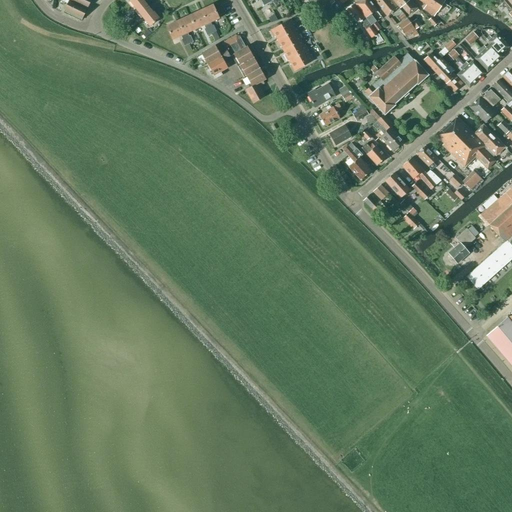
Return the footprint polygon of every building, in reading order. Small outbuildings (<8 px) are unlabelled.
[(87,8),(69,0),(59,0),(67,4),(63,11),(81,20),(87,8)] [(69,0),(87,8),(90,0),(69,0)] [(135,11),(137,15),(148,7),(143,0),(130,0),(129,1),(136,10),(135,11)] [(365,18),(364,18),(370,26),(371,25),(376,21),(371,14),(376,10),(368,0),(360,0),(355,4),(365,18)] [(373,0),(387,16),(398,7),(391,0),(373,0)] [(408,15),(417,8),(409,0),(392,0),(400,8),(401,7),(408,15)] [(437,12),(444,1),(443,0),(418,0),(426,5),(423,9),(433,16),(436,12),(437,12)] [(356,24),(362,20),(364,18),(354,3),(346,9),(356,24)] [(212,5),(200,10),(211,33),(216,31),(213,25),(212,26),(210,22),(218,18),(212,5)] [(153,13),(148,7),(137,15),(140,18),(142,17),(149,26),(158,19),(153,12),(153,13)] [(211,33),(200,10),(189,15),(195,29),(203,25),(205,29),(204,29),(207,36),(211,33)] [(187,33),(195,29),(189,15),(177,21),(188,44),(193,42),(190,36),(188,36),(187,33)] [(435,21),(432,16),(428,20),(433,27),(434,26),(436,29),(439,26),(437,23),(438,22),(436,20),(435,21)] [(364,18),(362,20),(364,23),(362,24),(371,38),(377,33),(376,32),(381,28),(376,22),(372,26),(371,25),(370,26),(364,18)] [(275,37),(277,40),(294,30),(292,25),(293,25),(290,19),(270,30),(274,37),(275,37)] [(406,36),(415,30),(407,19),(398,26),(403,33),(406,36)] [(421,25),(416,19),(411,23),(416,29),(421,25)] [(184,46),(188,44),(177,21),(166,26),(169,32),(172,40),(181,36),(182,39),(181,40),(184,46)] [(294,30),(277,40),(276,41),(280,48),(281,47),(283,50),(300,40),(297,35),(299,35),(296,29),(294,30)] [(149,31),(148,30),(140,37),(142,40),(143,40),(150,33),(149,31)] [(472,32),(468,36),(473,41),(477,38),(472,32)] [(377,34),(377,35),(375,36),(377,39),(374,40),(377,44),(382,41),(380,37),(378,34),(377,34)] [(488,41),(490,44),(500,54),(508,47),(496,34),(491,38),(489,36),(486,39),(488,41)] [(223,52),(221,53),(220,50),(218,51),(220,57),(223,60),(229,56),(226,51),(228,49),(227,47),(230,45),(234,54),(245,47),(239,37),(235,36),(221,44),(221,47),(223,52)] [(469,45),(473,41),(468,36),(464,40),(469,45)] [(288,61),(289,61),(306,51),(307,50),(304,45),(303,45),(300,40),(283,50),(285,54),(284,55),(288,61)] [(455,45),(451,41),(444,48),(447,52),(455,45)] [(503,57),(500,54),(490,44),(486,48),(483,46),(480,49),(495,64),(503,57)] [(214,46),(208,50),(201,53),(207,64),(220,57),(218,51),(214,46)] [(245,47),(234,54),(233,54),(239,65),(253,58),(247,47),(245,47)] [(487,72),(495,64),(480,49),(477,52),(479,54),(474,58),(487,72)] [(289,61),(291,64),(290,65),(293,72),(313,60),(310,55),(309,56),(306,51),(289,61)] [(368,96),(368,97),(384,115),(394,105),(393,104),(416,84),(417,85),(427,75),(413,59),(412,60),(407,53),(398,61),(393,56),(375,73),(380,78),(374,83),(371,86),(370,86),(364,92),(368,96)] [(444,69),(440,64),(430,54),(423,60),(446,84),(449,80),(447,77),(448,76),(442,70),(444,69)] [(223,60),(220,57),(207,64),(213,75),(227,68),(223,60)] [(259,68),(253,58),(239,65),(245,76),(259,68)] [(462,65),(477,81),(485,73),(472,60),(468,64),(466,62),(462,65)] [(377,69),(373,65),(369,69),(373,73),(377,69)] [(469,88),(477,81),(462,65),(459,68),(461,71),(457,75),(469,88)] [(446,84),(454,92),(462,84),(452,73),(453,71),(448,66),(444,69),(442,70),(448,76),(447,77),(449,80),(446,84)] [(265,79),(259,68),(245,76),(251,86),(251,87),(256,84),(262,81),(265,79)] [(511,72),(509,70),(501,78),(511,88),(511,72)] [(507,103),(510,100),(511,101),(511,91),(499,79),(491,87),(507,103)] [(251,87),(251,86),(245,90),(253,103),(264,97),(258,87),(263,84),(262,81),(256,84),(251,87)] [(315,108),(334,96),(327,84),(315,91),(314,89),(307,94),(311,102),(312,104),(315,108)] [(342,97),(348,92),(346,88),(339,92),(342,97)] [(495,104),(499,101),(504,107),(500,111),(511,121),(511,120),(511,111),(505,105),(506,104),(489,88),(480,96),(491,106),(494,104),(495,104)] [(345,102),(352,98),(349,93),(342,97),(345,102)] [(485,122),(494,113),(479,97),(469,107),(485,122)] [(335,112),(341,109),(338,104),(333,107),(332,107),(318,115),(324,126),(339,118),(335,112)] [(353,116),(364,110),(361,105),(350,111),(353,116)] [(364,110),(353,116),(356,121),(368,114),(365,109),(364,110)] [(381,116),(377,120),(376,121),(377,121),(381,126),(385,131),(392,124),(386,118),(384,119),(381,116)] [(442,145),(449,153),(471,131),(457,116),(436,136),(437,137),(437,138),(439,140),(440,140),(443,143),(442,145)] [(505,134),(511,129),(502,120),(497,126),(505,134)] [(376,130),(381,126),(377,121),(372,125),(376,130)] [(335,145),(350,137),(344,125),(329,134),(335,145)] [(474,133),(494,155),(495,156),(504,147),(496,138),(490,132),(482,125),(474,133)] [(392,151),(403,141),(390,127),(379,137),(392,151)] [(367,140),(370,137),(365,131),(361,134),(367,140)] [(474,133),(471,131),(449,153),(464,168),(475,157),(487,169),(495,161),(492,158),(494,155),(474,133)] [(356,148),(355,149),(350,143),(343,150),(354,162),(348,167),(360,180),(370,171),(358,158),(362,155),(356,148)] [(376,165),(385,157),(375,146),(374,147),(371,144),(368,146),(366,144),(361,148),(366,154),(376,165)] [(432,163),(437,159),(424,146),(415,154),(431,170),(435,166),(432,163)] [(430,189),(440,181),(432,173),(429,171),(425,174),(422,170),(411,157),(401,166),(413,179),(417,174),(430,189)] [(482,181),(473,171),(462,182),(471,192),(482,181)] [(385,181),(400,199),(410,190),(394,172),(385,181)] [(457,188),(462,183),(454,175),(449,179),(457,188)] [(429,195),(424,191),(416,182),(411,187),(424,200),(429,195)] [(381,200),(388,193),(380,185),(372,191),(381,200)] [(511,187),(480,214),(484,220),(480,223),(482,225),(477,229),(481,233),(489,225),(504,242),(511,235),(511,187)] [(457,198),(448,189),(444,193),(453,202),(451,203),(454,206),(459,201),(456,198),(457,198)] [(461,200),(465,196),(459,189),(454,194),(461,200)] [(377,215),(383,209),(369,195),(363,200),(377,215)] [(408,212),(412,208),(404,200),(399,204),(408,212)] [(413,229),(419,223),(408,212),(402,219),(413,229)] [(455,238),(459,243),(448,254),(452,258),(452,260),(454,262),(455,262),(456,263),(468,253),(464,248),(475,238),(474,237),(478,233),(471,226),(467,229),(466,228),(455,238)] [(511,248),(507,243),(507,242),(498,249),(508,260),(511,256),(511,248)] [(508,260),(498,249),(489,258),(498,269),(508,260)] [(498,269),(489,258),(481,265),(491,276),(498,269)] [(491,276),(481,265),(474,271),(484,282),(491,276)] [(484,282),(474,271),(467,277),(477,288),(484,282)] [(511,323),(506,317),(486,335),(511,366),(511,323)]
